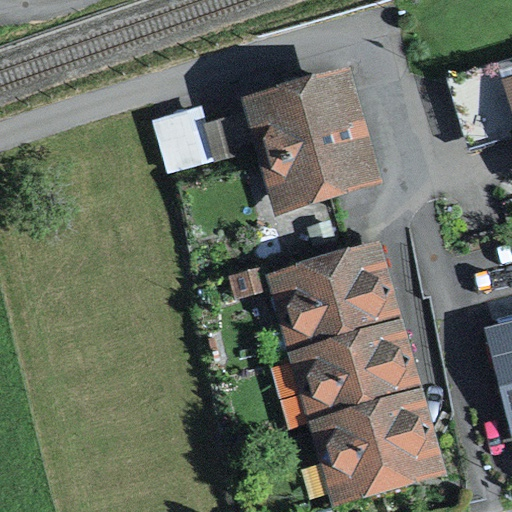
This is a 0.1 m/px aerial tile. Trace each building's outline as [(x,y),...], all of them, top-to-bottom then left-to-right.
[(340,248),(324,192),(366,179),(339,87),(258,110),(273,163),(244,171),(255,211),(269,207),(285,263),(340,248)] [(167,168),(215,161),(207,106),(159,113),(167,168)] [(219,156),(257,148),(249,108),(211,115),(219,156)] [(282,323),(297,332),(303,354),(389,330),(369,261),(284,285),(291,309),(282,323)] [(302,392),(317,401),(323,424),(408,399),(389,330),(303,354),(310,377),(302,392)] [(511,336),(496,340),(511,400),(511,336)] [(344,492),(428,468),(408,399),(323,424),(330,446),(322,461),(337,469),(344,492)]
